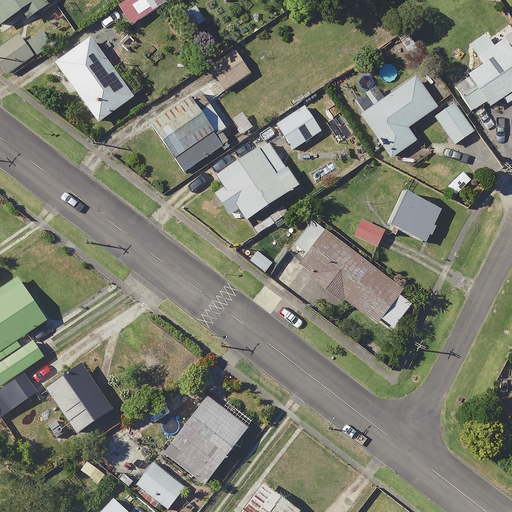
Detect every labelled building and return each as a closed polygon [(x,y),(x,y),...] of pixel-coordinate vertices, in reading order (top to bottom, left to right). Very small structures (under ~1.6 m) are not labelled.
[(40,4),(37,0),(0,0),(0,17),(16,7),(22,17),(40,4)] [(298,10),(293,0),(276,0),(285,17),(298,10)] [(201,17),(188,2),(175,13),(188,28),(201,17)] [(511,35),(507,29),(470,53),(476,62),(463,70),(451,53),(435,63),(466,110),(495,92),(502,102),(511,95),(511,87),(511,86),(511,85),(511,35)] [(31,58),(13,34),(0,43),(0,63),(8,75),(31,58)] [(127,94),(83,34),(47,61),(92,121),(127,94)] [(246,72),(231,48),(203,67),(218,90),(246,72)] [(432,104),(411,73),(354,113),(384,156),(410,138),(401,126),(432,104)] [(218,125),(187,79),(139,112),(178,171),(216,146),(206,132),(218,125)] [(469,130),(448,100),(428,114),(449,144),(469,130)] [(288,149),(300,141),(291,129),(296,125),(305,137),(317,129),(299,103),(270,123),(288,149)] [(205,167),(215,183),(206,189),(221,212),(230,206),(238,219),(293,183),(260,132),(205,167)] [(435,208),(396,190),(381,221),(420,240),(435,208)] [(306,218),(287,243),(301,254),(291,266),(335,300),(338,296),(370,321),(373,316),(387,327),(406,302),(392,292),(396,287),(306,218)] [(377,229),(355,220),(349,236),(371,244),(377,229)] [(0,379),(35,356),(19,332),(38,319),(11,277),(0,283),(0,379)] [(105,406),(75,361),(39,385),(70,430),(105,406)] [(0,412),(30,391),(16,371),(0,382),(0,412)] [(511,389),(502,410),(511,414),(511,430),(508,440),(511,442),(511,389)] [(240,425),(200,394),(158,450),(198,480),(240,425)] [(178,486),(146,462),(130,483),(162,506),(178,486)] [(290,511),(293,509),(256,481),(232,511),(290,511)] [(89,511),(124,511),(106,494),(89,511)]
